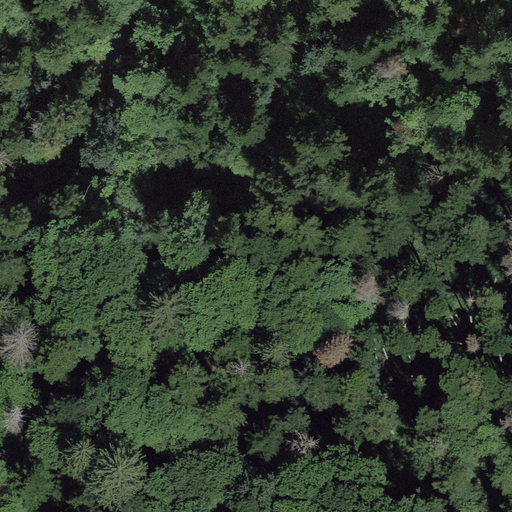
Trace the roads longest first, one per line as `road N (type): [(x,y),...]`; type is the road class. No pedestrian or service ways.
road 1 (track): [(153,511),(122,0)]
road 2 (track): [(123,85),(77,181),(0,229)]
road 3 (track): [(137,282),(74,241),(2,228)]
